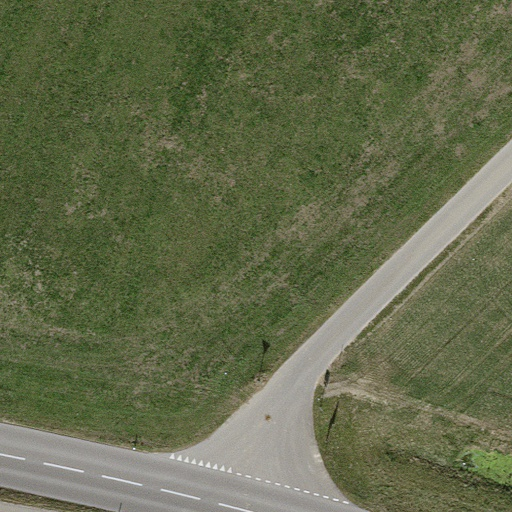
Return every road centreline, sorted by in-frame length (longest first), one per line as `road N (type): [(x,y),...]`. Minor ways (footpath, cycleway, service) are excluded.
road 1 (unclassified): [(236,504),(306,369),(511,164)]
road 2 (tertiary): [(0,456),(236,504)]
